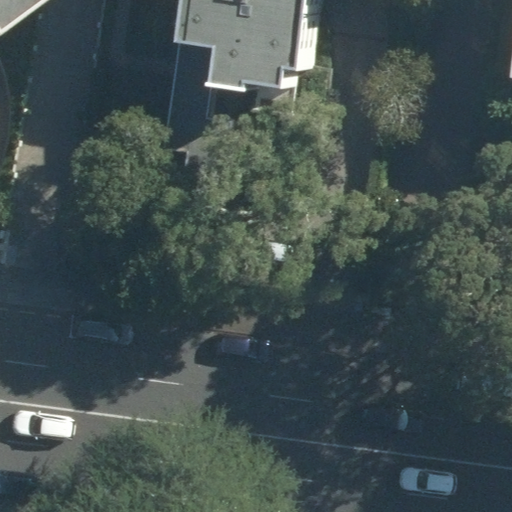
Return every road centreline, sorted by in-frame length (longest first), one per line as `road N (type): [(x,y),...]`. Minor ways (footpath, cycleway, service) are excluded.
road 1 (secondary): [(511,468),(0,401)]
road 2 (unknown): [(460,0),(398,453)]
road 3 (unknown): [(51,408),(91,0)]
